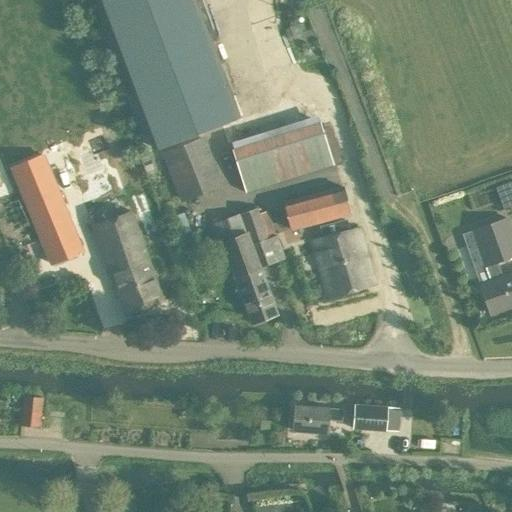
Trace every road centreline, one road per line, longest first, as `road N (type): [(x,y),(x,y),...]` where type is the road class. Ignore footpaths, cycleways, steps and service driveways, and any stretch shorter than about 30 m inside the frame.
road 1 (residential): [(511,366),(0,337)]
road 2 (residential): [(511,466),(0,444)]
